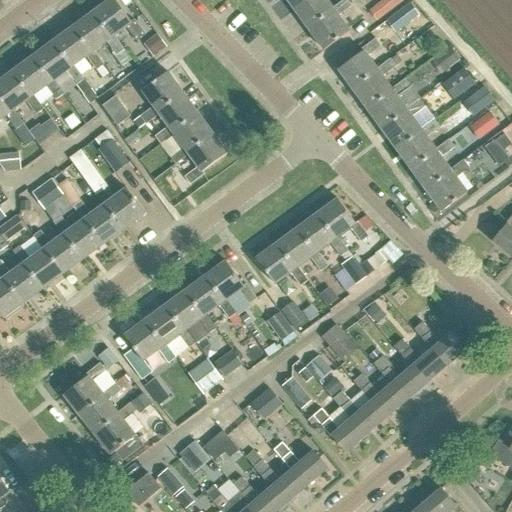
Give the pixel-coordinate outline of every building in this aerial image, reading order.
[(144,36),(134,22),(132,23),(115,0),(112,0),(93,14),(112,39),(114,37),(126,28),(136,42),(144,36)] [(286,0),(294,11),(308,0),(286,0)] [(308,0),(294,11),(309,31),(336,11),(334,9),(327,0),(308,0)] [(340,16),(352,7),(346,0),(334,9),(336,11),(309,31),(324,51),(351,32),(340,16)] [(402,0),(384,0),(370,11),(377,21),(404,1),(402,0)] [(396,33),(420,15),(411,3),(387,22),(396,33)] [(94,52),(106,43),(116,57),(124,51),(114,37),(112,39),(93,14),(73,28),(91,54),(94,52)] [(73,67),(86,58),(96,71),(104,65),(94,52),(91,54),(73,28),(53,43),(71,68),(73,67)] [(156,54),(167,46),(159,36),(149,44),(156,54)] [(379,71),(377,68),(368,56),(381,46),(375,38),(361,49),(363,52),(338,70),(353,90),(379,71)] [(71,68),(53,43),(32,58),(51,83),(53,81),(66,72),(76,86),(83,80),(73,67),(71,68)] [(442,76),(462,62),(451,47),(438,57),(432,61),(442,76)] [(123,65),(130,61),(124,53),(117,58),(122,66),(123,65)] [(53,81),(51,83),(32,58),(12,73),(31,98),(33,96),(46,87),(55,101),(56,100),(62,96),(63,95),(53,81)] [(392,88),(383,76),(396,67),(390,59),(377,68),(379,71),(353,90),(368,110),(394,91),(392,88)] [(454,99),(474,84),(464,70),(444,85),(454,99)] [(31,98),(12,73),(0,81),(0,99),(10,113),(14,110),(25,102),(35,115),(43,110),(33,96),(31,98)] [(157,113),(182,94),(168,74),(142,93),(153,108),(140,117),(146,125),(159,116),(157,113)] [(407,109),(398,96),(411,87),(405,79),(392,88),(394,91),(368,110),(382,130),(409,111),(407,109)] [(83,80),(76,86),(83,95),(90,90),(83,80)] [(478,113),(494,101),(484,88),(468,100),(478,113)] [(171,133),(197,114),(182,94),(157,113),(159,116),(168,128),(155,137),(160,145),(173,136),(171,133)] [(427,94),(420,99),(426,107),(433,101),(427,94)] [(103,107),(118,127),(131,117),(116,97),(103,107)] [(0,121),(5,117),(15,130),(24,124),(14,110),(10,113),(0,99),(0,121)] [(422,129),(413,116),(426,107),(420,99),(407,109),(409,111),(382,130),(397,150),(424,131),(422,129)] [(490,112),(470,127),(480,140),(499,125),(490,112)] [(197,114),(171,133),(173,136),(160,145),(176,166),(189,156),(186,153),(211,134),(197,114)] [(437,149),(428,137),(441,127),(435,120),(422,129),(424,131),(397,150),(412,170),(438,151),(437,149)] [(226,154),(211,134),(186,153),(189,156),(197,168),(185,177),(190,185),(204,175),(202,172),(226,154)] [(511,145),(511,144),(504,134),(497,140),(504,150),(505,151),(511,145)] [(99,150),(116,174),(131,164),(113,140),(99,150)] [(451,169),(442,157),(455,147),(450,140),(437,149),(438,151),(412,170),(427,191),(453,171),(451,169)] [(494,157),(501,166),(511,159),(505,151),(504,150),(494,157)] [(101,187),(105,185),(82,151),(71,158),(94,192),(101,187)] [(21,170),(19,153),(0,155),(0,164),(5,172),(21,170)] [(468,192),(457,177),(470,168),(464,160),(451,169),(453,171),(427,191),(442,211),(468,192)] [(104,207),(103,207),(91,216),(78,197),(79,196),(62,172),(54,178),(74,207),(73,208),(83,222),(86,220),(104,244),(124,229),(106,205),(104,207)] [(46,211),(65,197),(52,179),(33,193),(46,211)] [(144,214),(126,190),(111,201),(101,187),(94,192),(93,193),(103,207),(104,207),(106,205),(124,229),(144,214)] [(361,243),(369,237),(359,222),(356,223),(338,198),(317,214),(336,239),(338,237),(338,238),(351,229),(361,243)] [(21,212),(31,212),(31,202),(21,202),(21,212)] [(317,214),(297,229),(316,254),(318,252),(331,243),(341,257),(345,263),(342,266),(356,285),(367,278),(352,259),(353,258),(338,238),(338,237),(336,239),(317,214)] [(40,223),(39,218),(34,215),(28,216),(25,221),(27,227),(32,229),(37,228),(40,223)] [(0,228),(0,232),(7,242),(26,228),(17,216),(0,228)] [(83,222),(70,231),(60,217),(52,223),(62,236),(63,237),(66,235),(84,259),(104,244),(86,220),(83,222)] [(494,242),(511,257),(511,217),(505,225),(507,227),(494,242)] [(329,266),(318,252),(316,254),(297,229),(277,243),(295,269),(298,267),(310,258),(321,272),(329,266)] [(63,237),(62,236),(50,245),(40,231),(33,237),(42,250),(43,251),(46,249),(64,274),(84,259),(66,235),(63,237)] [(0,252),(8,247),(0,235),(0,252)] [(308,281),(298,267),(295,269),(277,243),(256,259),(275,284),(291,273),(300,287),(308,281)] [(43,251),(42,250),(30,259),(20,246),(12,252),(22,265),(23,266),(25,264),(43,289),(64,274),(46,249),(43,251)] [(23,266),(22,265),(10,275),(0,261),(0,278),(1,280),(2,281),(5,279),(23,303),(43,289),(25,264),(23,266)] [(226,300),(239,291),(250,305),(257,299),(245,284),(243,285),(225,261),(205,277),(223,302),(226,300)] [(367,277),(375,271),(367,261),(359,267),(367,277)] [(209,314),(219,306),(229,320),(237,314),(226,300),(223,302),(205,277),(185,292),(203,317),(208,313),(209,314)] [(2,281),(1,280),(0,281),(0,314),(3,319),(23,303),(5,279),(2,281)] [(328,307),(339,300),(330,288),(320,295),(328,307)] [(185,292),(164,307),(183,332),(186,329),(187,330),(197,343),(209,334),(209,335),(217,329),(207,315),(209,314),(208,313),(203,317),(185,292)] [(365,307),(373,324),(386,317),(378,301),(365,307)] [(282,311),(296,331),(309,322),(294,302),(282,311)] [(166,344),(179,335),(189,349),(197,343),(187,330),(186,329),(183,332),(164,307),(144,322),(163,346),(166,344)] [(383,351),(390,346),(361,311),(354,317),(355,318),(366,331),(383,351)] [(295,333),(280,312),(267,322),(282,342),(295,333)] [(177,358),(166,344),(163,346),(144,322),(124,337),(133,350),(124,357),(141,381),(152,373),(143,362),(158,350),(169,365),(177,358)] [(414,330),(432,351),(433,349),(448,366),(469,349),(455,332),(441,344),(423,323),(414,330)] [(336,354),(351,340),(337,325),(322,338),(336,354)] [(391,339),(398,333),(392,326),(385,331),(391,339)] [(428,383),(448,366),(433,349),(432,351),(420,361),(403,340),(394,348),(412,368),(413,366),(428,383)] [(233,351),(215,364),(225,379),(243,366),(233,351)] [(307,367),(320,383),(333,372),(320,356),(307,367)] [(407,401),(428,383),(413,366),(412,368),(399,379),(390,369),(393,366),(384,356),(374,365),(391,386),(393,384),(407,401)] [(115,357),(104,365),(114,378),(124,370),(115,357)] [(211,363),(208,359),(189,373),(203,394),(223,380),(211,363)] [(64,396),(80,416),(105,396),(103,393),(93,381),(106,371),(100,364),(86,375),(88,377),(64,396)] [(299,374),(306,384),(314,378),(306,368),(299,374)] [(387,418),(407,401),(393,384),(391,386),(380,395),(362,375),(354,382),(371,403),(373,401),(387,418)] [(105,396),(80,416),(95,436),(120,416),(118,413),(108,401),(122,391),(121,390),(131,383),(125,376),(116,383),(103,393),(105,396)] [(282,387),(302,410),(312,401),(293,378),(282,387)] [(333,397),(344,388),(336,379),(325,388),(333,397)] [(269,389),(251,404),(260,416),(270,408),(274,413),(283,405),(269,389)] [(367,435),(387,418),(373,401),(371,403),(360,413),(342,392),(333,399),(351,420),(353,418),(367,435)] [(143,394),(131,403),(137,411),(149,401),(143,394)] [(120,416),(95,436),(111,456),(117,451),(125,461),(144,446),(136,436),(124,421),(137,411),(131,403),(118,413),(120,416)] [(346,453),(367,435),(353,418),(351,420),(339,430),(322,409),(313,416),(321,426),(331,438),(333,437),(346,453)] [(321,426),(313,416),(308,421),(316,430),(321,426)] [(214,440),(204,448),(215,461),(225,453),(214,440)] [(181,454),(195,472),(211,458),(197,441),(181,454)] [(511,481),(511,482),(511,446),(511,449),(500,442),(491,456),(511,468),(511,481)] [(274,450),(291,471),(293,469),(308,486),(328,468),(314,452),(300,463),(282,443),(274,450)] [(254,451),(246,458),(254,467),(253,468),(271,488),(273,487),(287,503),(308,486),(293,469),(291,471),(280,481),(262,460),(254,451)] [(158,478),(174,496),(184,487),(168,468),(158,478)] [(150,499),(161,489),(149,474),(138,484),(150,499)] [(259,511),(277,511),(287,503),(273,487),(271,488),(260,498),(242,477),(233,485),(241,494),(251,506),(253,504),(259,511)] [(11,509),(19,504),(8,489),(6,491),(0,482),(0,496),(1,496),(11,509)] [(217,489),(208,496),(213,502),(222,495),(217,489)] [(441,489),(421,507),(424,511),(463,511),(456,504),(455,505),(441,489)] [(176,497),(186,509),(195,502),(184,490),(176,497)] [(222,495),(213,502),(221,511),(259,511),(253,504),(251,506),(241,494),(230,504),(222,495)]
